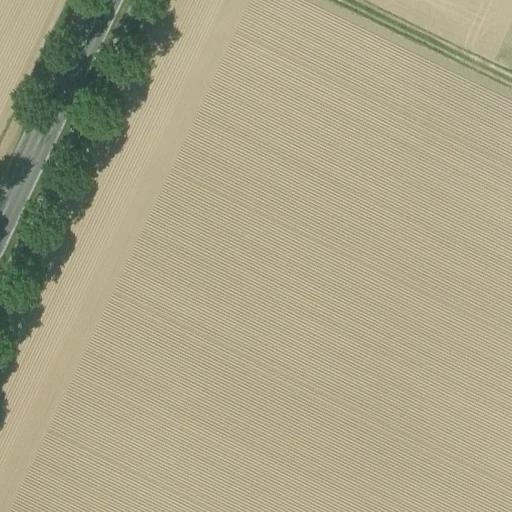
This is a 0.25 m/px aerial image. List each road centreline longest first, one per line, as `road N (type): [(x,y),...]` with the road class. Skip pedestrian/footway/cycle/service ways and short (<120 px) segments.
road 1 (primary): [(0,258),(119,0)]
road 2 (track): [(339,0),(511,84)]
